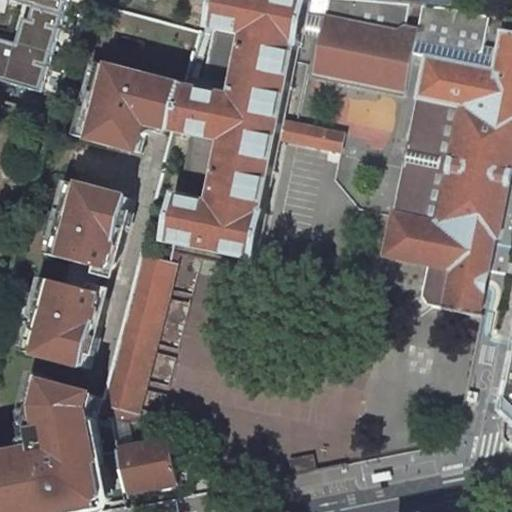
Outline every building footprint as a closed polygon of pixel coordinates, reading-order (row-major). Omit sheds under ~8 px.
[(70,0),(3,0),(35,9),(31,22),(25,21),(18,45),(0,40),(0,81),(43,94),(70,0)] [(313,2),(303,0),(221,0),(215,30),(218,31),(205,92),(188,88),(182,111),(177,131),(196,136),(184,198),(181,197),(172,243),(260,262),(269,215),(268,215),(283,139),(285,131),(286,122),(302,48),(304,48),(307,34),(311,15),(313,2)] [(511,178),(511,32),(504,30),(500,52),(485,49),(492,16),(452,8),(424,5),(418,32),(406,30),(412,4),(366,0),(330,0),(327,18),(311,15),(307,34),(324,37),(316,77),(407,96),(416,55),(428,57),(397,211),(395,218),(387,256),(431,265),(425,296),(433,307),(481,318),(487,285),(497,238),(500,239),(511,178)] [(141,139),(148,136),(148,135),(151,127),(176,133),(177,131),(182,111),(188,88),(93,65),(75,138),(138,154),(141,139)] [(285,131),(308,136),(309,127),(286,122),(285,131)] [(347,135),(309,127),(308,136),(306,144),(341,151),(344,152),(347,135)] [(283,139),(306,144),(308,136),(285,131),(283,139)] [(71,262),(65,286),(40,280),(29,324),(35,326),(28,353),(90,370),(107,306),(107,301),(104,297),(102,296),(95,294),(102,271),(108,272),(112,272),(115,271),(117,267),(135,202),(72,186),(65,214),(59,212),(47,256),(71,262)] [(180,256),(146,249),(107,398),(102,418),(116,420),(136,424),(180,256)] [(0,511),(103,511),(101,498),(130,493),(122,451),(116,420),(102,418),(107,398),(39,381),(36,399),(38,412),(34,413),(42,453),(0,461),(0,511)] [(226,438),(208,435),(201,465),(219,468),(226,438)] [(171,441),(122,451),(130,493),(131,496),(159,490),(162,491),(173,489),(176,486),(179,485),(171,441)]
